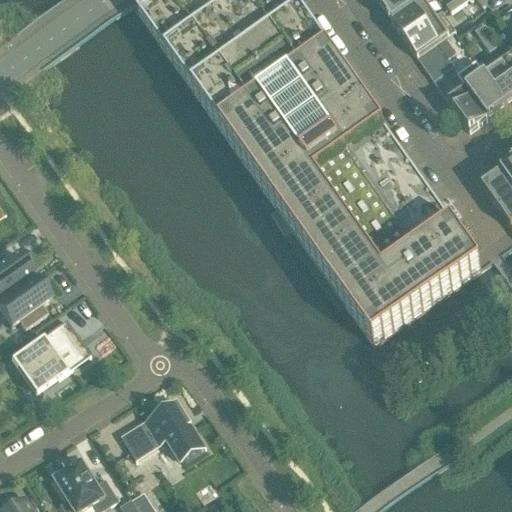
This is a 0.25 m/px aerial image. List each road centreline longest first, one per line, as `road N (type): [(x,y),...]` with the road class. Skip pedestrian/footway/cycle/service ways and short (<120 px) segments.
road 1 (residential): [(511,144),(450,187),(323,0)]
road 2 (unclassified): [(0,154),(158,374)]
road 3 (unclassified): [(158,374),(197,378),(289,511)]
road 4 (unclassified): [(0,474),(158,374)]
road 5 (residential): [(0,76),(109,0)]
